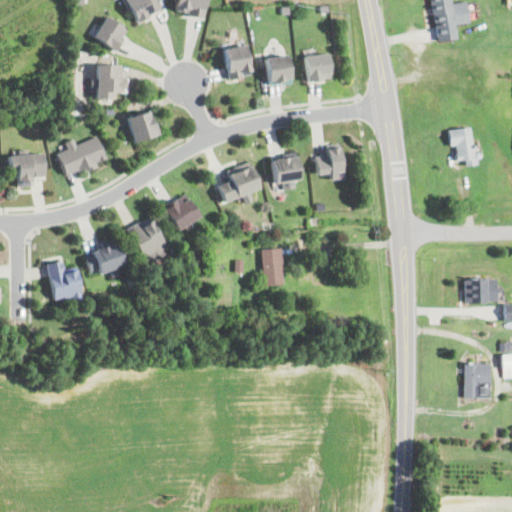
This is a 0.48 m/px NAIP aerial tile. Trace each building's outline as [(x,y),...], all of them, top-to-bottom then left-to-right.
[(119,0),(132,21),(133,20),(135,23),(147,16),(146,15),(159,7),(154,0),(119,0)] [(204,0),(203,16),(186,14),(187,11),(182,11),(182,10),(174,9),(175,0),(204,0)] [(450,5),(450,8),(451,7),(453,16),(451,16),(453,22),(435,26),(433,15),(432,15),(429,0),(449,0),(450,3),(449,3),(450,5)] [(88,35),(111,49),(119,37),(114,34),(119,25),(101,15),(88,35)] [(241,76),(228,79),(223,49),(245,45),(250,73),(241,75),(241,76)] [(298,56),(322,52),(327,76),(319,77),(318,73),(317,73),(318,79),(302,81),(298,56)] [(291,82),(281,83),(280,82),(269,84),(265,58),(279,56),(280,54),(284,54),(287,55),(291,82)] [(97,60),(96,95),(116,95),(116,89),(122,89),(122,61),(97,60)] [(115,113),(107,115),(106,109),(114,107),(115,113)] [(149,110),(152,121),(155,120),(159,133),(133,141),(125,117),(149,110)] [(470,127),(472,149),(473,158),(477,157),(478,165),(464,167),(463,160),(455,161),(454,153),(455,153),(454,146),(449,147),(447,130),(470,127)] [(54,153),(63,174),(80,166),(82,171),(95,165),(93,161),(95,160),(96,161),(104,157),(93,135),(74,144),(71,137),(62,141),(65,148),(54,153)] [(335,145),(339,171),(331,172),(333,179),(325,180),(324,173),(313,175),(310,157),(322,155),(321,147),(335,145)] [(27,149),(27,153),(41,152),(44,175),(31,176),(31,184),(16,186),(15,174),(10,175),(8,156),(18,155),(17,150),(27,149)] [(274,182),(270,158),(282,156),(282,154),(287,153),(295,152),(299,178),(274,182)] [(246,161),(256,187),(246,191),(250,200),(242,202),(239,193),(220,201),(214,183),(226,179),(223,171),(246,161)] [(160,207),(172,228),(195,215),(183,193),(177,197),(175,194),(165,201),(166,203),(160,207)] [(148,216),(165,246),(159,249),(162,254),(153,259),(152,257),(144,262),(126,229),(148,216)] [(99,272),(98,267),(89,270),(85,256),(92,253),(91,250),(102,246),(101,243),(114,239),(123,264),(99,272)] [(282,284),(263,285),(260,250),(281,248),(283,271),(281,271),(282,284)] [(243,259),(242,271),(234,271),(235,259),(243,259)] [(60,260),(62,268),(74,266),(81,301),(72,303),(70,295),(53,299),(46,263),(60,260)] [(484,278),(484,280),(494,279),(495,301),(486,301),(486,304),(464,304),(463,279),(484,278)] [(511,321),(503,322),(503,304),(511,304),(511,321)] [(256,310),(256,319),(248,318),(248,310),(256,310)] [(511,351),(499,353),(499,343),(511,342),(511,351)] [(511,378),(502,379),(500,355),(511,354),(511,378)] [(489,364),(489,398),(463,398),(463,364),(489,364)]
